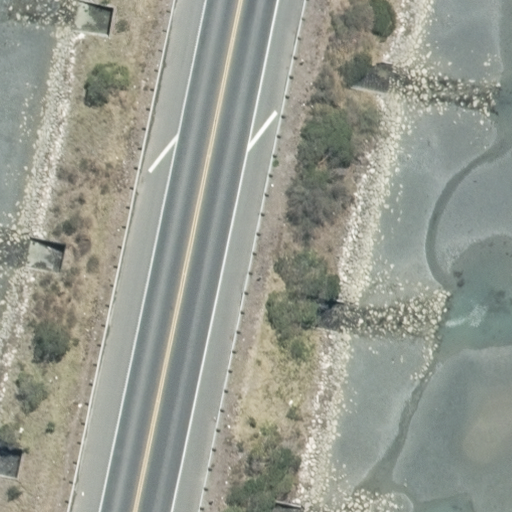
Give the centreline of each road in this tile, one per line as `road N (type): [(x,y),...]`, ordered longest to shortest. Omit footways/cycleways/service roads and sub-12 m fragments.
road 1 (trunk): [(256,0),(149,511)]
road 2 (trunk): [(103,511),(205,0)]
